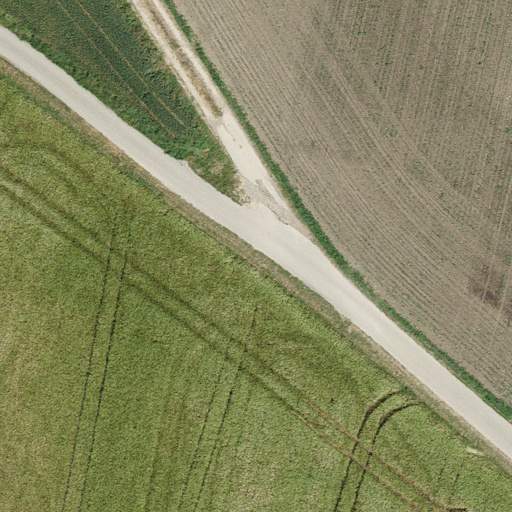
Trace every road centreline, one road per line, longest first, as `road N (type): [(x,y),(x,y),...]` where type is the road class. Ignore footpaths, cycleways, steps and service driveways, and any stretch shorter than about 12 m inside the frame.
road 1 (track): [(0,37),(511,440)]
road 2 (track): [(303,271),(146,0)]
